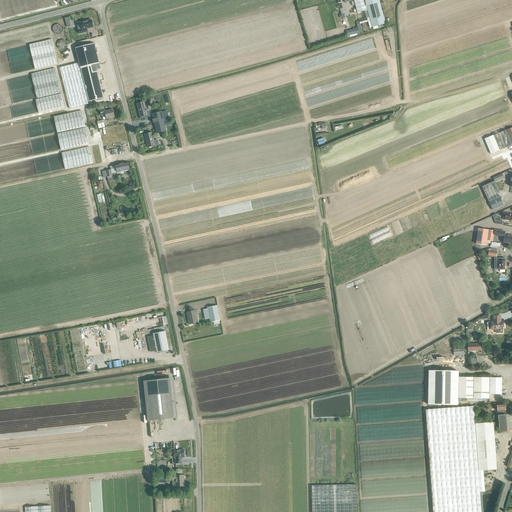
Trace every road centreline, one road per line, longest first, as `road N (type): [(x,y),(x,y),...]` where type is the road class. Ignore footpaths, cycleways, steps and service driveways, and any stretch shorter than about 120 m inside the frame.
road 1 (unclassified): [(200,511),(197,429),(99,2)]
road 2 (track): [(135,380),(145,472),(0,486)]
road 3 (track): [(0,335),(171,304)]
road 4 (track): [(0,186),(137,157)]
